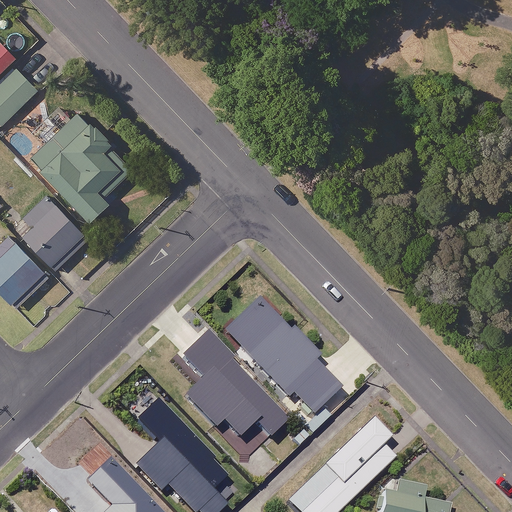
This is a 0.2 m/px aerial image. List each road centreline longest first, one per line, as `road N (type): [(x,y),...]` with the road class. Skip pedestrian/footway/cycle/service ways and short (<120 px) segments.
road 1 (residential): [(249,192),(511,466)]
road 2 (residential): [(249,192),(31,397)]
road 3 (residential): [(65,0),(249,192)]
